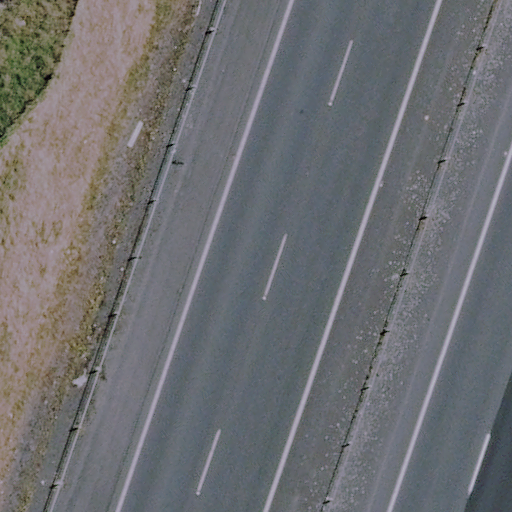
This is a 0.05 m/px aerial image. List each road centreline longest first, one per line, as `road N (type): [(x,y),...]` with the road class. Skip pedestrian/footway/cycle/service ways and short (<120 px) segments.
road 1 (motorway): [(192,511),(365,0)]
road 2 (motorway): [(511,345),(456,511)]
